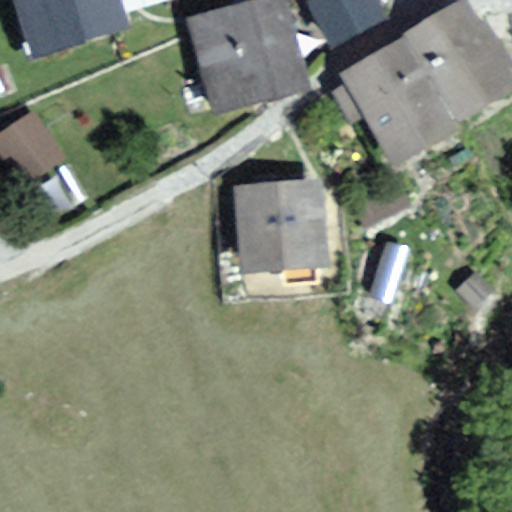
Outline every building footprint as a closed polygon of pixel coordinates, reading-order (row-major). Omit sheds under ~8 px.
[(23,0),(41,65),(125,43),(113,0),(23,0)] [(346,0),(326,12),(346,45),(383,23),(369,0),(346,0)] [(200,23),(221,109),(304,89),(283,3),(200,23)] [(451,139),(509,107),(461,19),(403,50),(451,139)] [(340,91),(392,184),(449,153),(397,60),(340,91)] [(40,109),(1,138),(35,184),(74,156),(40,109)] [(236,196),(238,290),(324,288),(322,194),(236,196)]
